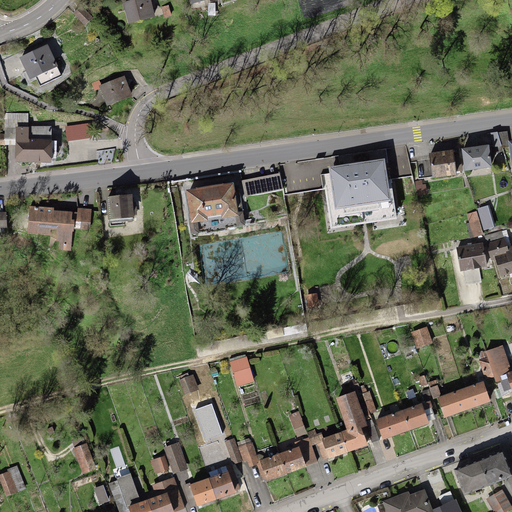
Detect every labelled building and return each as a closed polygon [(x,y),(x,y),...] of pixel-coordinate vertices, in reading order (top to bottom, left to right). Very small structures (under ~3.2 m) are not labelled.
[(150,0),(133,0),(123,2),(128,23),(155,17),(150,0)] [(168,5),(161,7),(164,17),(171,16),(168,5)] [(73,14),(85,25),(92,18),(81,6),(73,14)] [(48,44),(20,57),(30,80),(36,77),(39,84),(60,74),(57,67),(58,66),(48,44)] [(124,76),(99,86),(107,106),(132,96),(124,76)] [(99,80),(92,83),(95,90),(102,87),(99,80)] [(15,145),(15,162),(51,163),(51,126),(28,126),(28,113),(5,113),(5,145),(15,145)] [(497,132),(491,133),(493,147),(501,146),(497,132)] [(461,149),(464,171),(492,168),(489,145),(461,149)] [(429,153),(432,178),(456,175),(453,151),(429,153)] [(329,168),(336,210),(390,202),(384,160),(329,168)] [(280,173),(242,180),(245,197),(283,190),(280,173)] [(233,183),(186,190),(191,224),(208,221),(207,218),(221,216),(221,219),(238,216),(233,183)] [(106,197),(107,220),(133,219),(132,195),(106,197)] [(489,205),(477,208),(484,230),(495,227),(489,205)] [(54,208),(29,206),(27,233),(50,235),(50,230),(57,231),(56,241),(59,242),(59,250),(71,251),(72,232),(74,232),(75,221),(91,222),(91,209),(77,208),(77,213),(54,211),(54,208)] [(477,211),(466,214),(473,237),(483,235),(477,211)] [(511,273),(511,245),(507,247),(505,238),(503,239),(501,231),(484,236),(491,261),(496,260),(500,276),(511,273)] [(483,243),(456,247),(460,272),(463,271),(465,285),(481,282),(479,269),(487,267),(483,243)] [(427,327),(411,332),(416,349),(433,344),(427,327)] [(505,373),(511,371),(503,345),(485,352),(487,357),(478,360),(485,379),(494,376),(496,382),(507,378),(505,373)] [(254,382),(246,356),(229,361),(237,387),(254,382)] [(198,390),(193,375),(178,380),(184,395),(198,390)] [(425,375),(418,377),(421,386),(428,384),(425,375)] [(354,379),(348,381),(352,390),(360,388),(357,380),(354,380),(354,379)] [(483,381),(464,388),(472,408),(490,402),(483,381)] [(437,385),(429,388),(433,399),(441,396),(437,385)] [(441,396),(437,398),(444,418),(472,408),(464,388),(441,396)] [(370,414),(377,411),(370,391),(363,394),(370,414)] [(347,430),(340,432),(347,452),(367,446),(361,429),(368,427),(356,392),(336,398),(347,430)] [(430,401),(403,410),(410,431),(429,424),(424,410),(432,407),(430,401)] [(403,410),(376,419),(383,440),(410,431),(403,410)] [(299,411),(288,415),(297,437),(307,433),(307,432),(299,411)] [(372,442),(379,440),(374,426),(367,428),(372,442)] [(314,429),(307,432),(312,445),(324,440),(322,434),(317,436),(314,429)] [(340,432),(321,439),(328,459),(347,452),(340,432)] [(296,447),(280,453),(287,474),(304,468),(306,467),(306,466),(317,462),(309,437),(294,442),(296,447)] [(233,464),(243,461),(247,460),(249,467),(259,464),(252,442),(251,442),(249,438),(237,442),(238,446),(237,446),(234,439),(225,441),(233,464)] [(178,442),(163,448),(173,474),(188,469),(178,442)] [(87,443),(73,448),(82,474),(97,469),(87,443)] [(511,474),(503,451),(454,470),(464,495),(511,476),(511,474)] [(280,453),(260,460),(267,481),(287,474),(280,453)] [(165,456),(151,460),(155,474),(169,470),(165,456)] [(211,478),(209,479),(216,500),(236,493),(236,491),(240,489),(232,464),(209,472),(211,478)] [(8,471),(0,474),(0,480),(6,496),(26,489),(17,465),(7,469),(8,471)] [(141,502),(130,473),(116,479),(117,480),(109,483),(119,511),(151,511),(147,500),(141,502)] [(174,511),(185,509),(174,477),(151,485),(156,497),(147,500),(151,511),(174,511)] [(209,479),(190,485),(197,506),(216,500),(209,479)] [(103,485),(94,488),(100,504),(109,501),(103,485)] [(433,511),(432,510),(424,489),(410,494),(409,490),(382,501),(386,511),(433,511)] [(502,489),(486,498),(493,511),(503,511),(511,507),(502,489)] [(461,511),(456,499),(454,500),(450,491),(439,496),(443,505),(432,510),(433,511),(461,511)]
